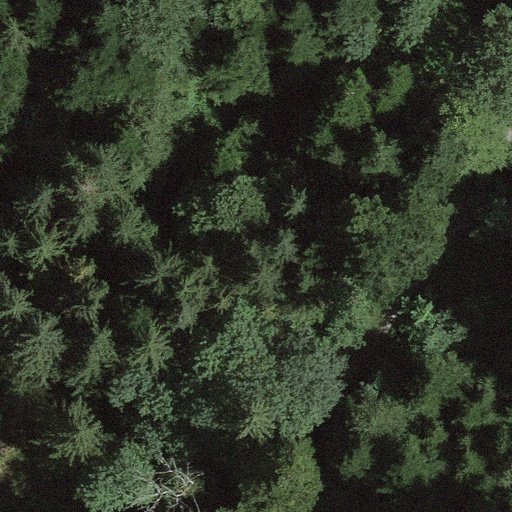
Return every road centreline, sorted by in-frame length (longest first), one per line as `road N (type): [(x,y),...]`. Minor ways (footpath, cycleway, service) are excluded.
road 1 (track): [(511,41),(156,106),(75,131),(23,167),(0,196)]
road 2 (track): [(511,124),(478,189),(348,369),(230,511)]
